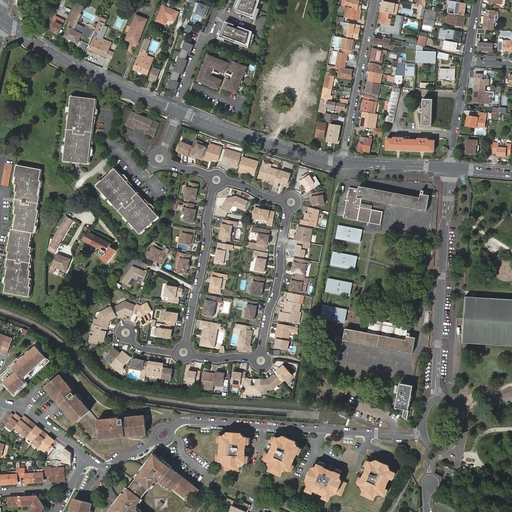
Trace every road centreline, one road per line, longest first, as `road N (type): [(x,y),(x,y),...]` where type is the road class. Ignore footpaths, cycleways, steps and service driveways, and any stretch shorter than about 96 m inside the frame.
road 1 (residential): [(216,180),(291,201),(276,288),(261,360),(183,352)]
road 2 (residential): [(170,428),(189,421),(423,432)]
road 3 (residential): [(450,168),(437,398)]
road 4 (secondary): [(177,111),(60,57),(0,18)]
road 5 (residential): [(216,180),(183,352)]
road 6 (secondary): [(341,163),(177,111)]
road 7 (residential): [(374,0),(341,163)]
